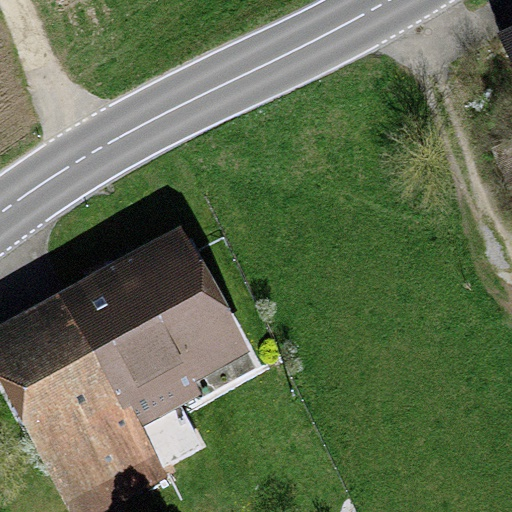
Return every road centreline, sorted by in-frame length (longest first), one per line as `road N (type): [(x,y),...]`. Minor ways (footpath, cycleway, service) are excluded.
road 1 (primary): [(384,0),(99,146),(0,211)]
road 2 (track): [(86,154),(20,0)]
